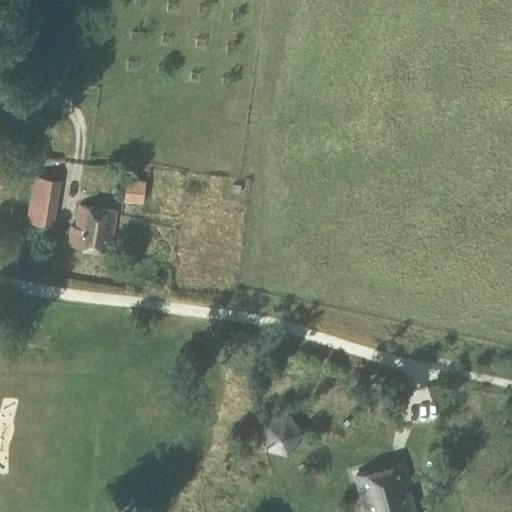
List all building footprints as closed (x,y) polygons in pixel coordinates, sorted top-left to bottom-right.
[(63,179),(34,175),(27,223),(55,228),(63,179)] [(124,178),(123,216),(143,216),(144,178),(124,178)] [(119,211),(78,203),(71,246),(112,254),(119,211)] [(213,327),(213,316),(182,315),(182,327),(213,327)] [(294,407),(260,409),(263,452),(296,450),(294,407)] [(417,511),(404,461),(355,474),(364,511),(417,511)] [(209,511),(252,511),(247,496),(228,502),(227,495),(206,501),(209,511)]
